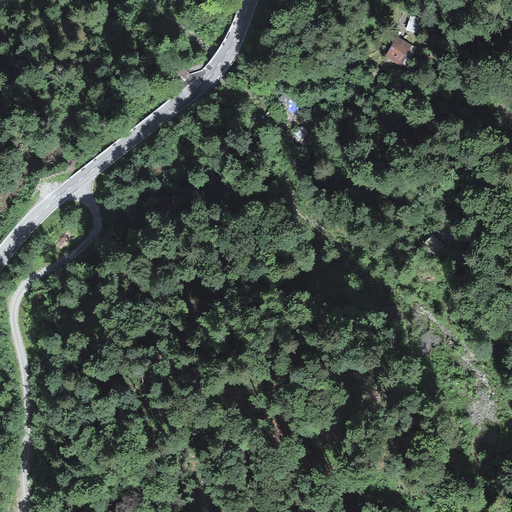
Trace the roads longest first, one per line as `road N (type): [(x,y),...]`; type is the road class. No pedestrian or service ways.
road 1 (track): [(74,183),(95,214),(93,237),(12,303),(26,407),(25,511)]
road 2 (tertiary): [(0,259),(60,194),(206,80),(250,0)]
